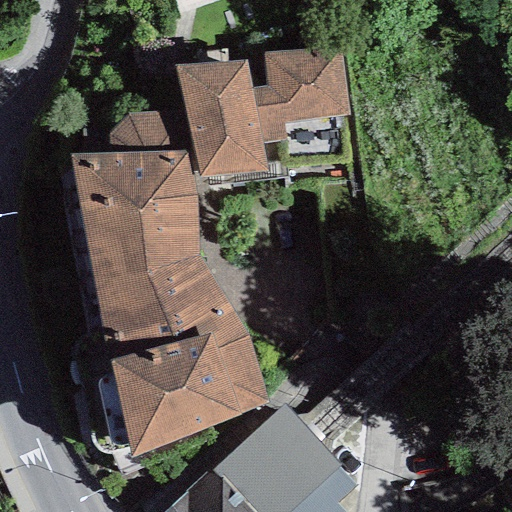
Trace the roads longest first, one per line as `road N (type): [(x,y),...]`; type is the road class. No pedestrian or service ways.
road 1 (secondary): [(0,315),(27,419),(69,511)]
road 2 (residential): [(0,105),(44,49),(55,0)]
